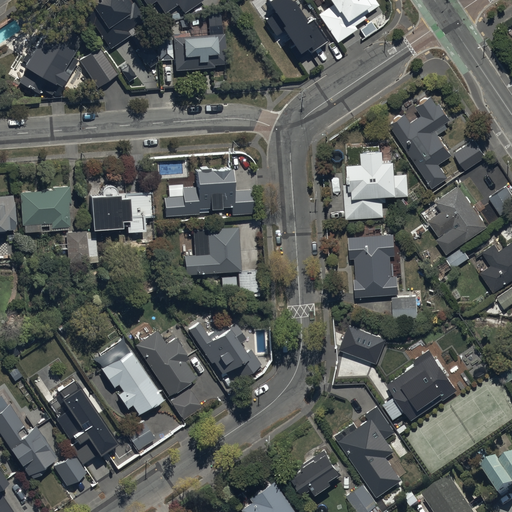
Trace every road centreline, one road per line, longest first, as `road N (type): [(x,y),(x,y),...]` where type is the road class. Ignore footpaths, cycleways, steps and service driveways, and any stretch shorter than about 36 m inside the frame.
road 1 (residential): [(115,511),(262,413),(295,373),(303,337),(292,133)]
road 2 (residential): [(292,133),(241,118),(0,134)]
road 3 (residential): [(292,133),(316,107),(448,20)]
